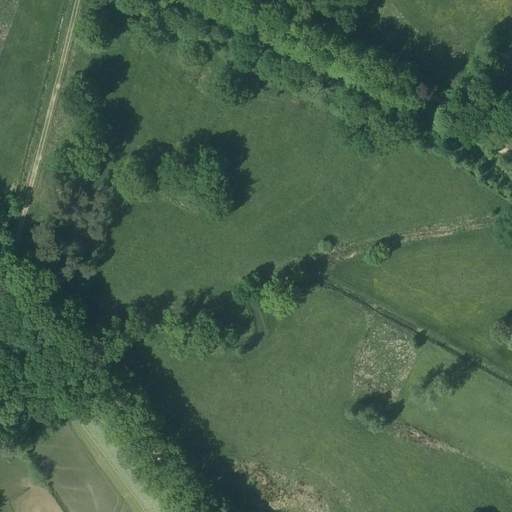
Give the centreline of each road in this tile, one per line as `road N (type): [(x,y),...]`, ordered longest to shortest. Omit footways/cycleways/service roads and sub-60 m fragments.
road 1 (track): [(75,0),(18,252),(194,511)]
road 2 (track): [(225,0),(434,102),(511,119)]
